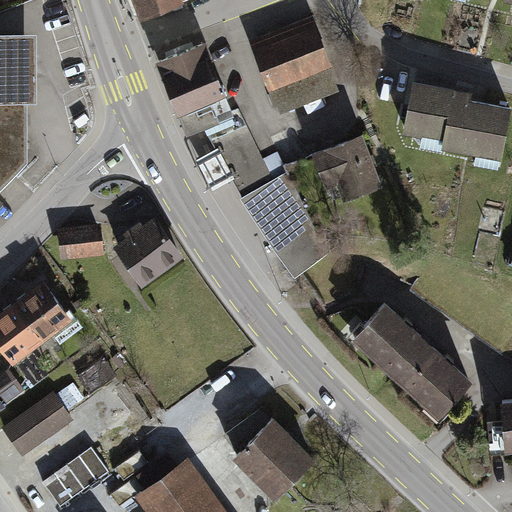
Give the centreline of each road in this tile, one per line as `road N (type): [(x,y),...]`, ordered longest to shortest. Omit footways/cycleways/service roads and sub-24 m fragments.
road 1 (tertiary): [(144,135),(223,269),(284,345),(449,511)]
road 2 (residential): [(341,0),(370,36),(405,58),(511,88)]
road 3 (tertiary): [(144,135),(102,160),(0,255)]
road 4 (residential): [(111,50),(245,0)]
